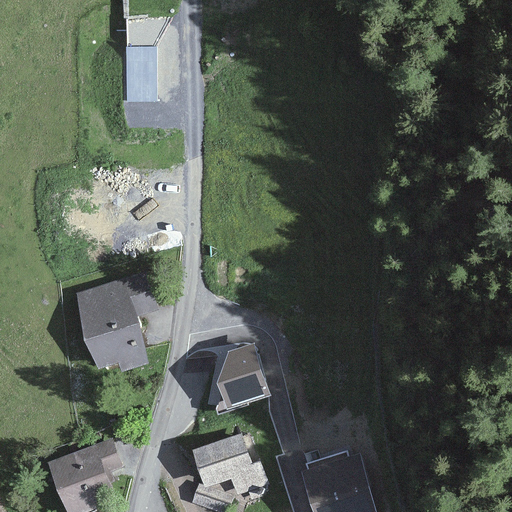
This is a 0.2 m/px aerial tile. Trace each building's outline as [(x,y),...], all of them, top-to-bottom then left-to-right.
[(236,265),(234,293),(250,294),(252,267),(236,265)] [(161,277),(99,295),(118,362),(134,357),(137,368),(164,361),(150,313),(170,308),(161,277)] [(276,393),(258,341),(222,353),(239,406),(276,393)] [(259,434),(217,449),(229,483),(249,476),(255,492),(284,481),(277,461),(270,463),(259,434)] [(127,435),(68,457),(88,511),(89,511),(133,496),(124,471),(139,465),(127,435)]
